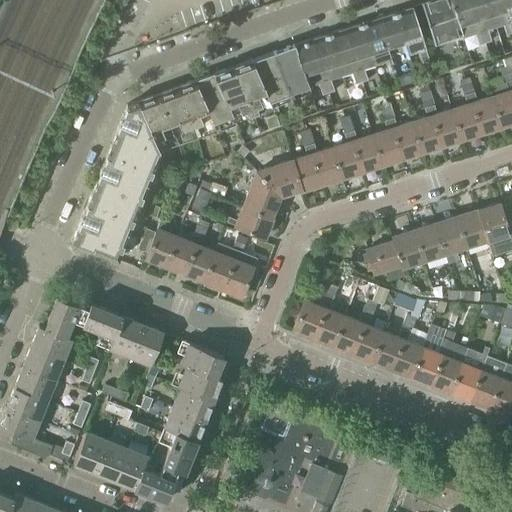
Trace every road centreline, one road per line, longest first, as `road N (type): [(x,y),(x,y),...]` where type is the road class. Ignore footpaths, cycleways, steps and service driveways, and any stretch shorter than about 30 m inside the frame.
road 1 (residential): [(35,257),(117,65),(336,0)]
road 2 (residential): [(511,161),(323,219),(302,236),(260,341)]
road 3 (residential): [(260,341),(511,443)]
road 4 (residential): [(35,257),(260,341)]
road 5 (residential): [(129,511),(0,460)]
